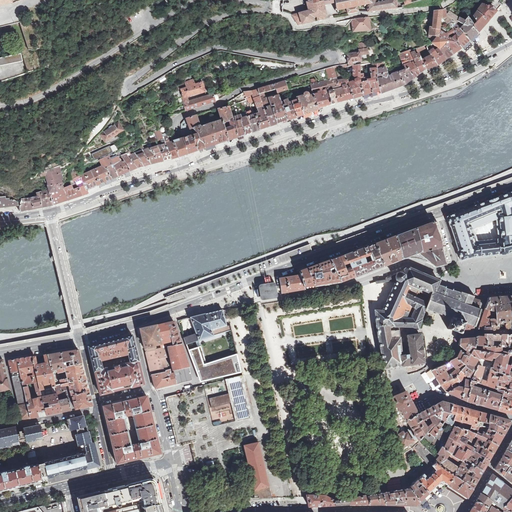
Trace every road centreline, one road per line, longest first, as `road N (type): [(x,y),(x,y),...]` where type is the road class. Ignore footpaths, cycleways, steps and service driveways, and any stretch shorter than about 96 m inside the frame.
road 1 (residential): [(185,166),(174,132),(179,119),(242,88),(338,60),(333,51),(300,59),(224,45),(128,89),(130,79),(211,18),(270,8),(244,0)]
road 2 (tertiary): [(511,171),(127,311),(0,336)]
road 3 (secondary): [(134,323),(511,184)]
road 4 (secondary): [(511,42),(407,92),(185,166)]
road 5 (residential): [(151,25),(50,91),(0,104)]
road 6 (residential): [(3,352),(19,423),(95,409)]
road 7 (secondary): [(185,166),(49,212)]
road 8 (tertiary): [(49,212),(80,338)]
